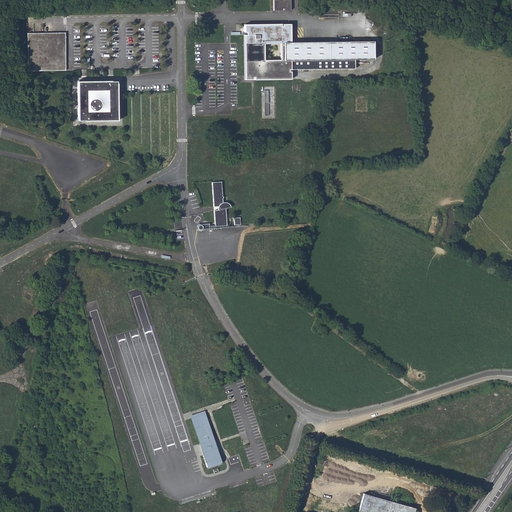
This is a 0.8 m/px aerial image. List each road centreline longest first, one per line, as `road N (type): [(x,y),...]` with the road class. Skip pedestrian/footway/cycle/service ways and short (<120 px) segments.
road 1 (unclassified): [(180,18),(179,169),(188,239),(196,271),(263,372),(297,406),(336,420),(479,377),(508,376)]
road 2 (track): [(421,397),(294,302),(214,276),(204,284)]
